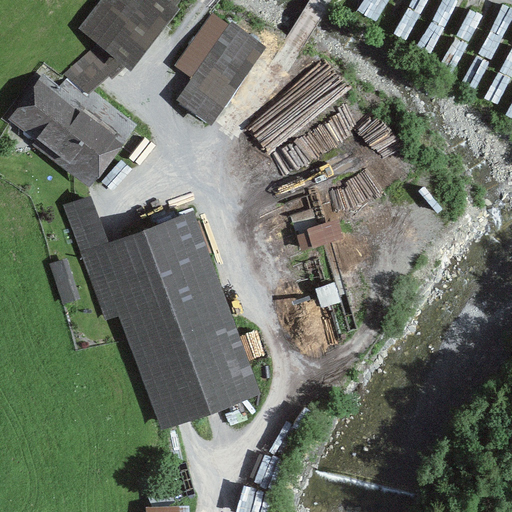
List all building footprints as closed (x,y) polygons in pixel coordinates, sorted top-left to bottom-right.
[(103,0),(83,25),(102,40),(131,0),(103,0)] [(120,55),(126,59),(173,0),(131,0),(102,40),(120,55)] [(177,62),(195,75),(179,98),(208,119),(259,47),(211,14),(177,62)] [(60,75),(63,77),(74,85),(77,82),(83,86),(120,55),(102,40),(60,75)] [(77,82),(74,85),(63,77),(55,87),(38,74),(9,113),(86,169),(125,117),(90,92),(83,86),(77,82)] [(105,315),(123,308),(166,424),(250,392),(184,214),(101,244),(84,197),(64,205),(105,315)] [(292,209),(296,247),(341,242),(337,204),(292,209)] [(61,304),(73,300),(62,262),(50,266),(61,304)]
